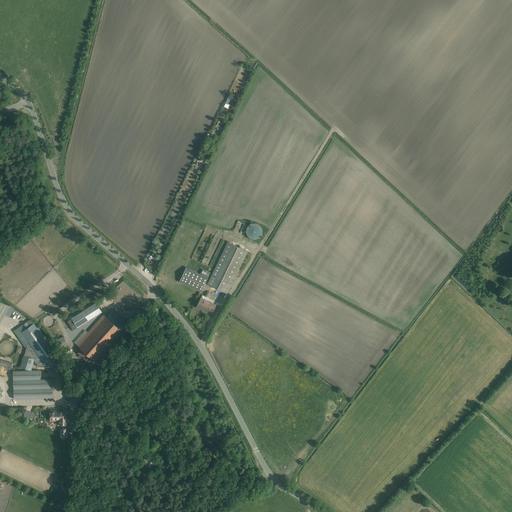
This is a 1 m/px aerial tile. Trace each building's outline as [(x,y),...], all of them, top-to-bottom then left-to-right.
[(263,231),(263,230),(263,228),(263,227),(262,226),(261,224),(260,223),(259,223),(258,222),(256,222),(254,222),(253,222),(252,223),(250,224),(249,225),(249,226),(248,228),(248,229),(248,231),(248,232),(249,234),(250,235),(251,236),(252,237),(253,237),(255,237),(257,237),(258,237),(260,236),(261,235),(262,234),(263,233),(263,231)] [(208,284),(228,294),(248,252),(228,242),(208,284)] [(201,292),(210,273),(200,268),(197,272),(186,267),(179,282),(201,292)] [(208,303),(200,299),(198,303),(197,304),(198,304),(196,307),(207,312),(209,310),(213,312),(216,305),(208,301),(208,303)] [(0,300),(0,322),(5,315),(10,306),(0,300)] [(77,328),(90,320),(89,319),(92,316),(93,317),(102,312),(101,310),(102,309),(101,308),(100,308),(96,303),(71,318),(77,328)] [(10,306),(5,315),(9,317),(14,308),(10,306)] [(113,310),(106,316),(90,334),(88,332),(82,339),(77,344),(81,349),(78,353),(88,362),(92,358),(94,360),(99,364),(132,328),(113,310)] [(39,325),(42,329),(49,323),(47,319),(39,325)] [(62,366),(57,353),(35,323),(31,320),(15,331),(27,347),(21,368),(31,370),(34,359),(38,367),(62,366)] [(0,362),(0,364),(11,368),(12,363),(1,360),(0,362)] [(41,380),(40,370),(13,371),(14,399),(53,398),(52,379),(41,380)] [(31,412),(26,410),(24,416),(33,419),(35,413),(31,412)] [(50,411),(50,419),(60,419),(60,424),(67,424),(67,412),(55,412),(55,411),(50,411)]
